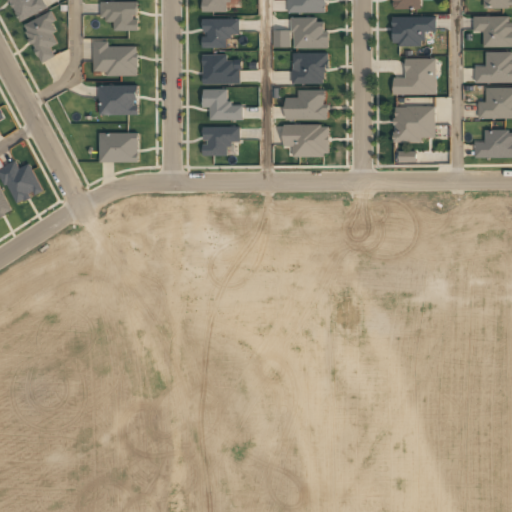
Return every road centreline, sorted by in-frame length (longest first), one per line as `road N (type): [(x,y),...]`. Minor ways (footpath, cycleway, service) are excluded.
road 1 (residential): [(511,179),(142,181),(101,196),(0,258)]
road 2 (residential): [(0,51),(96,235)]
road 3 (residential): [(360,0),(361,202)]
road 4 (residential): [(170,0),(171,181)]
